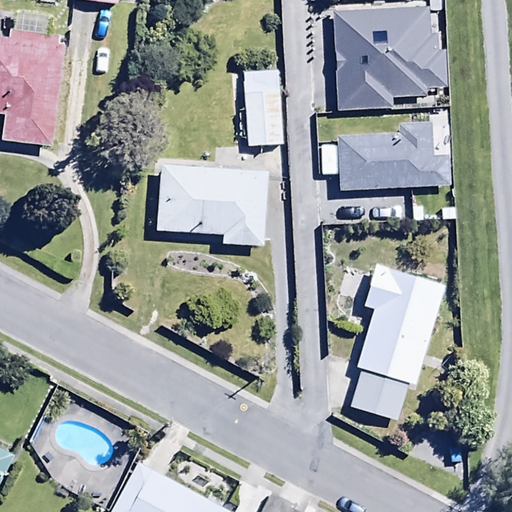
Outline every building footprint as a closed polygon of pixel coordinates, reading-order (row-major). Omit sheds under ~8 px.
[(422,10),(331,13),(333,110),(390,109),(390,97),(423,96),(422,88),(442,88),(441,51),(433,51),(433,33),(423,33),(422,10)] [(63,39),(5,29),(4,36),(0,35),(0,116),(2,117),(0,130),(0,144),(45,152),(63,39)] [(277,71),(239,74),(244,147),(282,145),(277,71)] [(397,135),(336,138),(336,191),(444,186),(443,154),(427,155),(425,123),(396,124),(397,135)] [(267,173),(157,166),(153,231),(218,235),(218,243),(262,246),(267,173)] [(445,289),(376,263),(360,305),(372,310),(351,366),(358,369),(345,406),(395,424),(445,289)] [(0,450),(0,476),(11,456),(0,450)] [(208,496),(206,501),(134,463),(108,511),(231,511),(224,508),(225,505),(208,496)]
